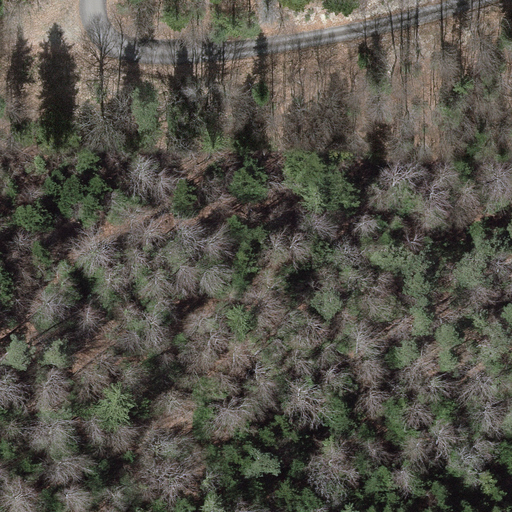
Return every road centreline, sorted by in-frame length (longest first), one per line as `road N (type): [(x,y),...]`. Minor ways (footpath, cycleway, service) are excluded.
road 1 (track): [(0,248),(170,229),(511,160)]
road 2 (unclassified): [(481,0),(328,37),(150,49),(108,39),(92,0)]
